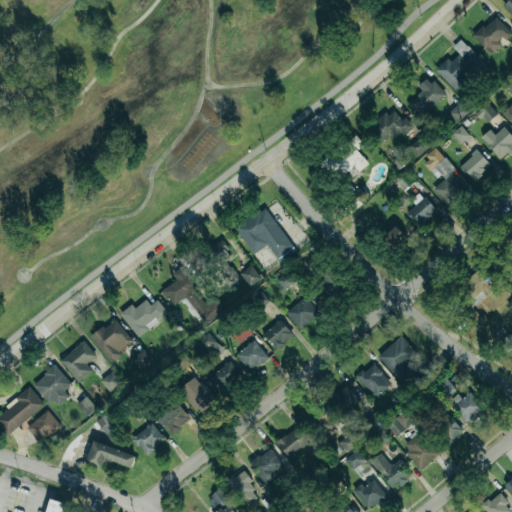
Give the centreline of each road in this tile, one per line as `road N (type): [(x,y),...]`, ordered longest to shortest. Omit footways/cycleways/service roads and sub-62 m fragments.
road 1 (residential): [(0,367),(266,164),(462,0)]
road 2 (residential): [(144,504),(511,197)]
road 3 (residential): [(266,164),(397,297),(511,387)]
road 4 (residential): [(0,454),(157,511)]
